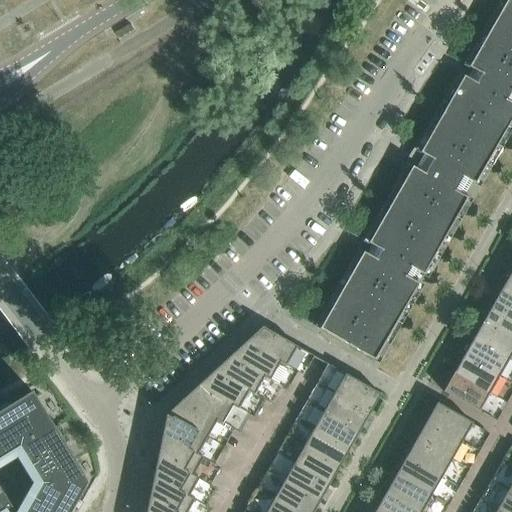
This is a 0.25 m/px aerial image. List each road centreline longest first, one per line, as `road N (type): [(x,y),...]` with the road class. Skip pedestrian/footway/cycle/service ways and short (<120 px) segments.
road 1 (residential): [(446,0),(283,233),(96,405)]
road 2 (residential): [(96,405),(0,279)]
road 3 (tertiary): [(27,69),(132,0)]
